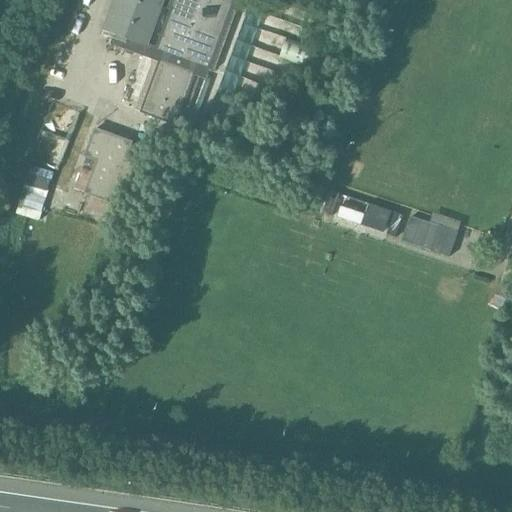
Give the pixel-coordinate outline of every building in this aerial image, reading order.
[(162,0),(113,0),(102,30),(115,35),(145,47),(162,0)] [(162,0),(145,47),(115,35),(112,43),(163,62),(144,113),(171,123),(190,72),(199,75),(202,67),(203,67),(227,0),(162,0)] [(320,50),(286,37),(278,57),(312,69),(320,50)] [(117,142),(83,130),(71,161),(72,162),(62,188),(73,192),(73,193),(109,206),(126,161),(125,161),(130,148),(117,143),(117,142)] [(26,183),(21,214),(42,217),(47,187),(26,183)] [(342,194),(334,217),(358,225),(366,202),(342,194)] [(369,203),(364,225),(397,233),(402,210),(369,203)] [(409,217),(401,240),(447,256),(455,233),(409,217)]
